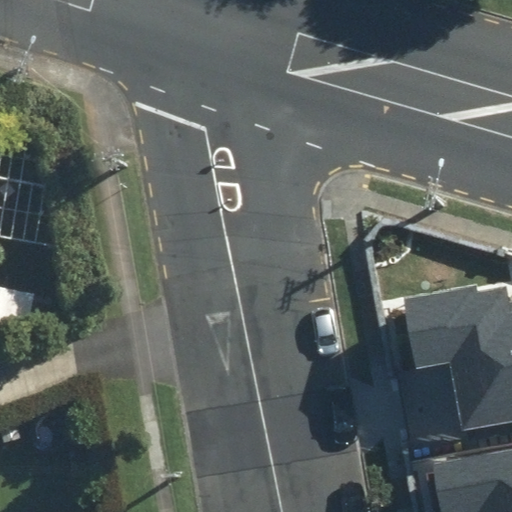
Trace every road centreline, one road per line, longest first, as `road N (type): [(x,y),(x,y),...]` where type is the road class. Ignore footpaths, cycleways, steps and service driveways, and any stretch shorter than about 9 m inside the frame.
road 1 (tertiary): [(511,114),(195,21)]
road 2 (residential): [(244,315),(220,273),(193,177),(186,114),(195,21)]
road 3 (residential): [(195,21),(227,86),(241,142),(253,262),(244,315)]
road 4 (residential): [(278,511),(244,315)]
